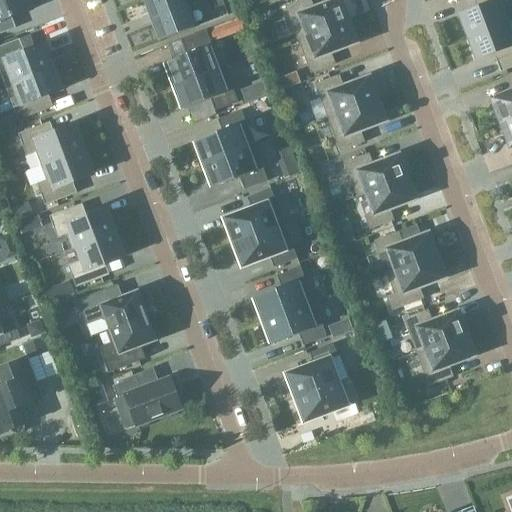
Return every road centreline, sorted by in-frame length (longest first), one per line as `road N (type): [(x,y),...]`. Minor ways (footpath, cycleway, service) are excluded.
road 1 (residential): [(66,0),(232,438),(237,475)]
road 2 (residential): [(511,356),(392,37),(395,0)]
road 3 (residential): [(237,475),(369,471),(511,440)]
road 4 (residential): [(0,473),(237,475)]
